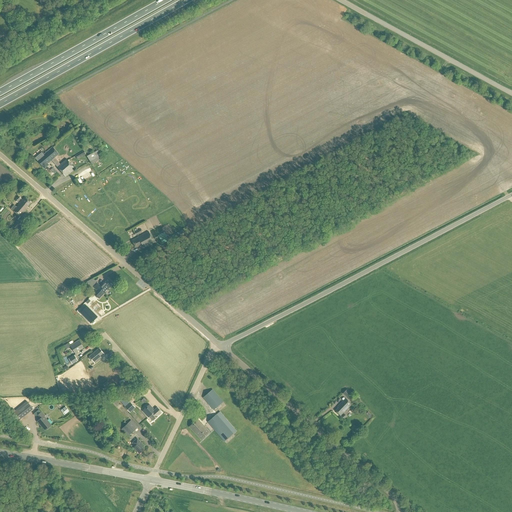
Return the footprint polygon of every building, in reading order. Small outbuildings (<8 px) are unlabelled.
[(59,154),(53,147),(44,155),(45,156),(38,161),(45,169),(49,165),(48,164),(59,154)] [(98,150),(87,156),(92,164),(103,159),(98,150)] [(75,169),(67,159),(57,167),(66,177),(75,169)] [(77,181),(89,175),(87,169),(74,175),(77,181)] [(18,220),(21,216),(26,210),(26,209),(32,202),(25,197),(14,211),(17,213),(14,217),(18,220)] [(17,221),(12,227),(16,230),(21,225),(17,221)] [(154,243),(149,232),(132,241),(136,248),(142,245),(144,248),(154,243)] [(165,232),(158,235),(161,241),(168,238),(165,232)] [(92,287),(96,290),(93,294),(99,299),(112,285),(107,280),(102,286),(102,285),(100,286),(96,282),(92,287)] [(75,292),(69,295),(71,297),(85,290),(83,286),(74,290),(75,292)] [(87,307),(81,313),(91,323),(97,317),(87,307)] [(83,347),(79,341),(70,346),(75,353),(76,355),(78,353),(77,351),(83,347)] [(104,354),(99,348),(89,356),(95,363),(100,359),(99,358),(104,354)] [(74,355),(69,358),(72,364),(74,363),(78,361),(75,356),(74,355)] [(109,392),(114,389),(113,388),(109,384),(107,381),(103,385),(109,392)] [(203,398),(214,410),(224,402),(213,389),(203,398)] [(343,394),(350,401),(354,396),(347,389),(343,394)] [(121,393),(117,396),(120,399),(119,400),(130,412),(135,408),(121,393)] [(344,412),(352,404),(345,398),(337,406),(338,408),(335,411),(340,416),(344,412)] [(17,423),(22,419),(34,409),(27,401),(16,411),(14,409),(13,410),(9,413),(17,423)] [(149,417),(150,416),(153,420),(162,413),(157,407),(154,411),(153,409),(154,408),(150,404),(143,410),(149,417)] [(70,411),(66,407),(61,410),(65,415),(70,411)] [(45,416),(42,412),(37,416),(40,419),(37,422),(40,425),(40,424),(45,430),(52,425),(44,416),(45,416)] [(217,414),(208,422),(224,442),(234,434),(217,414)] [(200,439),(209,431),(197,419),(189,426),(200,439)] [(131,420),(121,430),(128,437),(138,428),(131,420)] [(139,453),(144,449),(142,447),(144,445),(138,438),(133,442),(136,445),(134,447),(139,453)]
